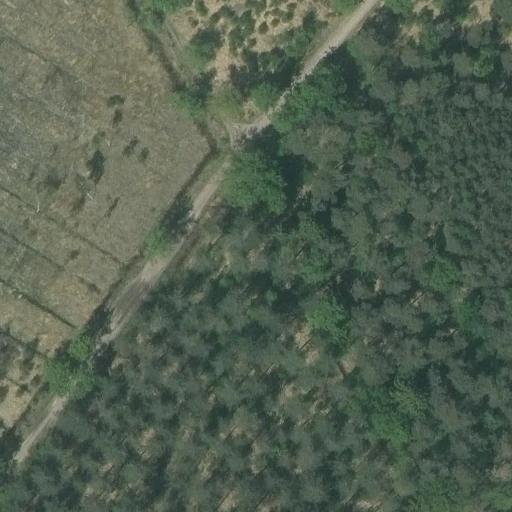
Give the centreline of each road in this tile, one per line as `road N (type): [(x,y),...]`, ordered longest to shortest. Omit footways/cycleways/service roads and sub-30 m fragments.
road 1 (track): [(239,160),(0,487)]
road 2 (track): [(377,0),(239,160)]
road 3 (track): [(239,160),(147,0)]
